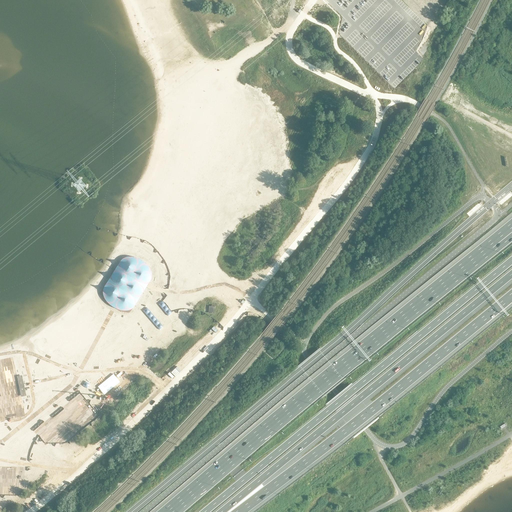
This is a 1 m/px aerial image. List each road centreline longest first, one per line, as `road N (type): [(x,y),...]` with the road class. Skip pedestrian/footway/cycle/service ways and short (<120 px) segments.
road 1 (unclassified): [(143,511),(494,219),(495,209),(479,196),(329,310),(304,353),(375,441),(394,447),(408,441),(445,388),(511,331)]
road 2 (unclassified): [(29,511),(220,334),(370,147),(379,120),(374,100),(303,64),(288,45),(313,0)]
road 3 (motorway): [(486,253),(166,511)]
road 4 (motorway): [(511,260),(205,511)]
road 5 (motorway): [(224,511),(511,274)]
road 6 (motorway): [(235,511),(511,295)]
